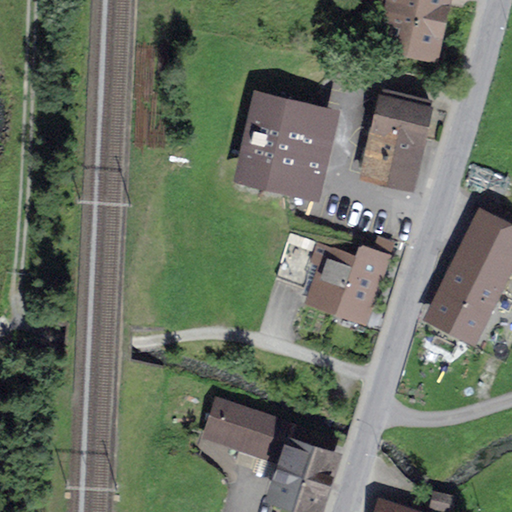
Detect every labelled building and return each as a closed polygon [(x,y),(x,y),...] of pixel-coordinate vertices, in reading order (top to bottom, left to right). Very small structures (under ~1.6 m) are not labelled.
[(378,55),(436,65),(447,0),(388,0),(387,8),(382,32),(378,55)] [(387,8),(363,4),(359,27),(382,32),(387,8)] [(311,219),(331,119),(236,101),(216,201),(311,219)] [(373,104),(356,187),(411,198),(428,116),(373,104)] [(511,258),(511,233),(471,215),(422,320),(472,343),(511,258)] [(383,258),(358,250),(354,263),(338,319),(362,327),(383,258)] [(354,263),(318,253),(302,309),(338,319),(354,263)] [(204,435),(263,458),(279,417),(220,394),(204,435)] [(291,439),(264,502),(288,511),(311,511),(334,458),(291,439)] [(430,494),(426,511),(428,511),(452,511),(455,501),(430,494)]
